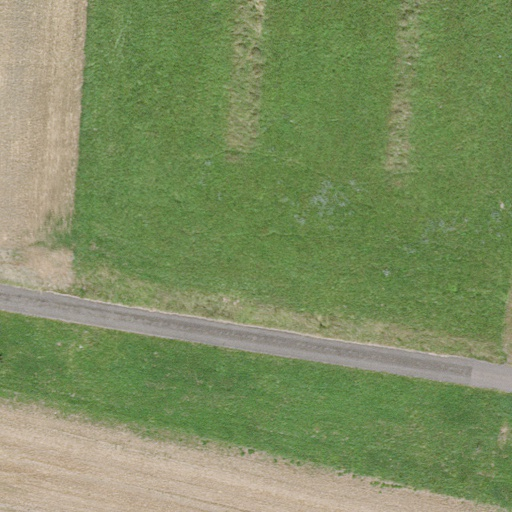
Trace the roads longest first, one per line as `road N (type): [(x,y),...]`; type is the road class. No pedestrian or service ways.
road 1 (track): [(511,376),(0,297)]
road 2 (track): [(47,305),(79,0)]
